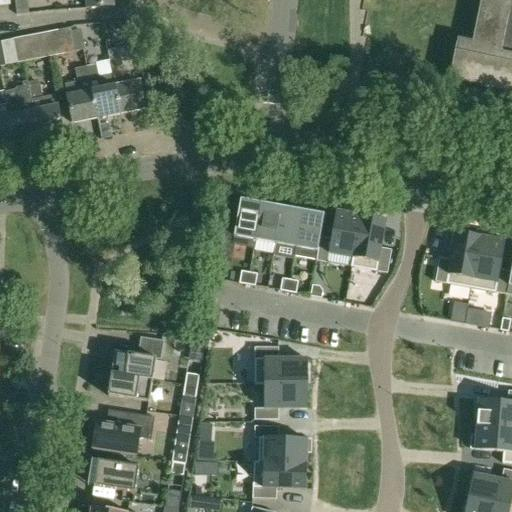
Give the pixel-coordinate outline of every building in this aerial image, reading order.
[(86,0),(87,9),(114,7),(113,0),(86,0)] [(511,0),(482,0),(473,43),(458,40),(450,80),(511,93),(511,0)] [(63,54),(75,51),(71,28),(59,31),(63,54)] [(52,56),(63,54),(59,31),(47,33),(52,56)] [(52,56),(47,33),(35,35),(40,59),(52,56)] [(29,61),(40,59),(35,35),(24,38),(29,61)] [(18,63),(29,61),(24,38),(13,40),(18,63)] [(18,63),(13,40),(2,43),(7,66),(18,63)] [(108,50),(113,76),(121,115),(145,110),(139,81),(127,84),(123,62),(135,59),(132,45),(108,50)] [(98,65),(86,67),(97,120),(121,115),(113,76),(101,78),(98,65)] [(97,120),(86,67),(75,70),(78,83),(65,86),(73,124),(97,120)] [(15,91),(5,93),(7,106),(15,145),(39,140),(28,87),(27,84),(27,82),(22,83),(23,88),(15,90),(15,91)] [(40,85),(28,87),(39,140),(63,135),(55,96),(42,99),(40,85)] [(0,148),(15,145),(5,93),(4,92),(0,93),(0,148)] [(254,249),(262,205),(240,201),(239,211),(236,225),(232,246),(233,246),(254,249)] [(276,245),(282,209),(262,205),(254,249),(254,250),(256,241),(276,245)] [(320,238),(316,262),(327,264),(351,268),(352,259),(353,259),(361,216),(350,214),(351,209),(337,207),(331,240),(320,238)] [(226,209),(217,260),(230,263),(233,246),(232,246),(236,225),(239,211),(226,209)] [(296,249),(303,212),(282,209),(276,245),(296,249)] [(324,216),(307,213),(303,212),(296,249),(295,257),(316,261),(320,238),(324,216)] [(352,259),(351,268),(387,275),(391,251),(381,249),(386,221),(361,216),(353,259),(352,259)] [(439,259),(435,283),(471,290),(480,238),(455,233),(450,261),(439,259)] [(480,238),(471,290),(506,296),(511,272),(500,270),(506,237),(492,235),(491,239),(480,238)] [(247,286),(249,274),(241,272),(239,284),(247,286)] [(249,274),(247,286),(255,287),(257,275),(249,274)] [(288,293),(290,281),(282,279),(280,291),(288,293)] [(290,281),(288,293),(296,294),(298,282),(290,281)] [(313,286),(311,297),(321,299),(322,292),(319,287),(313,286)] [(500,331),(508,333),(511,321),(503,319),(500,331)] [(138,356),(115,353),(111,375),(152,381),(156,360),(161,361),(164,342),(141,338),(138,356)] [(264,385),(307,385),(307,360),(279,360),(279,349),(255,349),(254,386),(264,386),(264,385)] [(187,374),(185,386),(197,388),(199,376),(187,374)] [(152,381),(111,375),(108,397),(149,403),(152,381)] [(264,385),(264,386),(264,410),(255,410),(255,421),(279,421),(279,410),(307,410),(307,385),(264,385)] [(197,388),(185,386),(183,397),(195,399),(197,388)] [(477,426),(511,428),(511,392),(508,392),(507,403),(479,401),(477,426)] [(127,427),(107,424),(97,422),(96,425),(93,425),(91,435),(90,441),(94,441),(92,451),(136,458),(138,439),(151,441),(155,418),(128,414),(127,427)] [(180,418),(178,429),(190,431),(192,419),(180,418)] [(511,465),(511,428),(477,426),(476,437),(471,436),(470,451),(503,454),(502,464),(511,465)] [(258,464),(306,465),(307,454),(311,454),(312,441),(278,440),(278,428),(254,427),(254,439),(259,439),(258,463),(258,464)] [(210,441),(199,440),(197,461),(213,461),(215,441),(210,441)] [(109,463),(98,462),(94,487),(135,494),(139,468),(125,466),(125,461),(110,458),(109,463)] [(171,474),(183,476),(185,465),(173,463),(171,474)] [(258,464),(258,463),(253,463),(252,500),(276,501),(276,490),(306,490),(306,465),(258,464)] [(468,500),(511,509),(511,472),(503,470),(501,481),(473,475),(468,500)] [(189,508),(197,509),(199,496),(190,495),(189,508)] [(511,511),(511,509),(468,500),(465,511),(511,511)]
